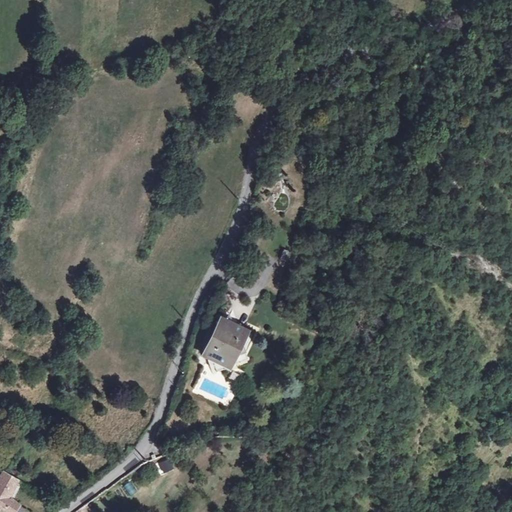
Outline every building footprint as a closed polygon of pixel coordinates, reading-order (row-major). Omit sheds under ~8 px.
[(283,249),(280,260),(288,262),(291,251),(283,249)] [(221,319),(204,355),(229,367),(247,330),(221,319)] [(167,457),(155,464),(160,475),(173,469),(167,457)] [(0,506),(0,507),(8,511),(26,511),(19,506),(9,498),(17,480),(15,479),(6,475),(2,472),(0,476),(0,506)] [(92,511),(94,511),(88,503),(76,511),(92,511)]
